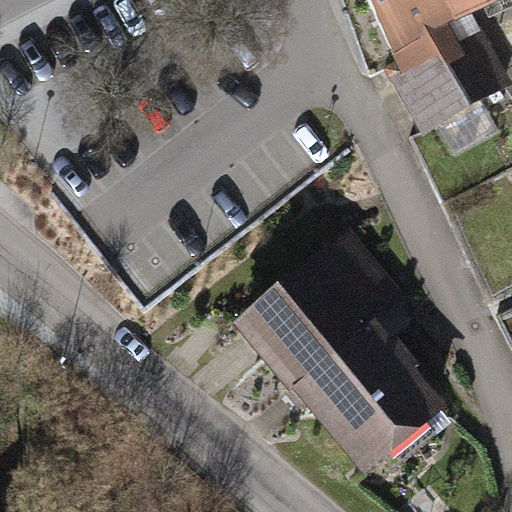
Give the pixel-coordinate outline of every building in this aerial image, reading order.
[(480,13),(473,0),(390,0),(414,46),(480,13)] [(473,0),(480,13),(505,0),(473,0)] [(511,73),(480,13),(414,46),(393,57),(424,117),(511,73)] [(304,381),(380,317),(398,302),(348,243),(245,328),(296,388),(304,381)] [(380,317),(304,381),(376,466),(452,402),(380,317)]
